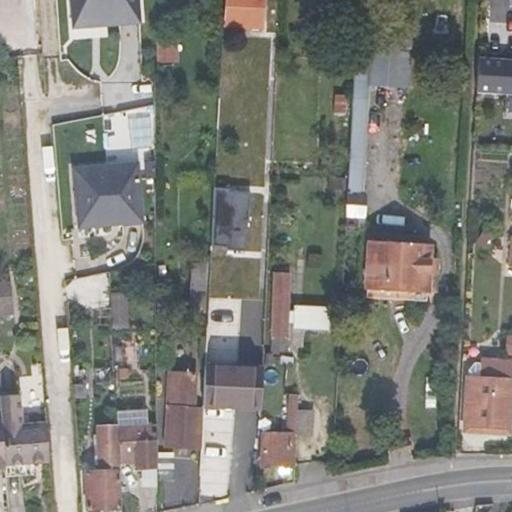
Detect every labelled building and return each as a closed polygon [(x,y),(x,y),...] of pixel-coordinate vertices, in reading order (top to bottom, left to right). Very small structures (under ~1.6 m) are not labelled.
[(137,0),(70,0),(72,19),(139,14),(137,0)] [(225,0),(224,25),(264,26),(265,0),(225,0)] [(139,22),(139,14),(72,19),(73,27),(139,22)] [(370,37),(356,36),(353,76),(347,193),(362,194),(364,164),(370,37)] [(223,73),(261,71),(260,43),(221,45),(223,73)] [(511,54),(479,53),(478,88),(511,89),(511,54)] [(244,94),(220,93),(218,129),(243,130),(244,94)] [(346,113),(347,94),(336,94),(334,112),(346,113)] [(106,165),(74,170),(79,230),(143,220),(140,176),(108,178),(106,165)] [(345,189),(345,178),(330,176),(329,188),(345,189)] [(359,216),(345,216),(345,228),(358,227),(359,216)] [(428,272),(438,273),(439,257),(429,257),(430,245),(369,242),(365,287),(428,290),(428,272)] [(230,272),(231,256),(221,256),(220,271),(230,272)] [(111,306),(111,310),(130,309),(127,269),(109,270),(111,306)] [(437,290),(438,273),(428,272),(428,290),(437,290)] [(286,351),(289,274),(273,273),(270,350),(286,351)] [(0,311),(14,312),(15,294),(0,292),(0,311)] [(302,327),(303,306),(294,305),(294,327),(302,327)] [(328,307),(303,306),(302,327),(327,329),(328,307)] [(131,330),(157,330),(157,312),(133,312),(133,318),(130,319),(131,330)] [(215,330),(208,329),(207,357),(218,358),(219,345),(214,345),(215,330)] [(112,331),(112,343),(127,341),(126,330),(112,331)] [(469,379),(511,381),(511,361),(481,359),(480,377),(465,377),(462,433),(465,433),(469,379)] [(262,365),(206,362),(205,379),(204,405),(260,407),(262,365)] [(509,435),(511,382),(511,381),(469,379),(465,433),(509,435)] [(80,382),(75,382),(75,399),(80,399),(80,395),(86,395),(85,382),(80,383),(80,382)] [(180,387),(179,406),(193,406),(193,388),(180,387)] [(19,392),(0,393),(0,403),(1,418),(6,466),(50,463),(46,420),(22,422),(19,392)] [(292,469),(296,393),(287,393),(284,434),(263,433),(261,468),(292,469)] [(164,444),(202,445),(204,407),(193,406),(179,406),(166,405),(164,444)] [(139,466),(157,464),(157,450),(157,423),(117,424),(118,444),(119,461),(139,460),(139,466)] [(408,442),(385,447),(387,454),(410,448),(408,442)] [(87,509),(121,507),(119,461),(118,444),(97,444),(98,470),(85,471),(87,509)] [(157,464),(157,482),(171,482),(171,449),(157,450),(157,464)] [(202,450),(200,474),(216,474),(217,451),(202,450)]
